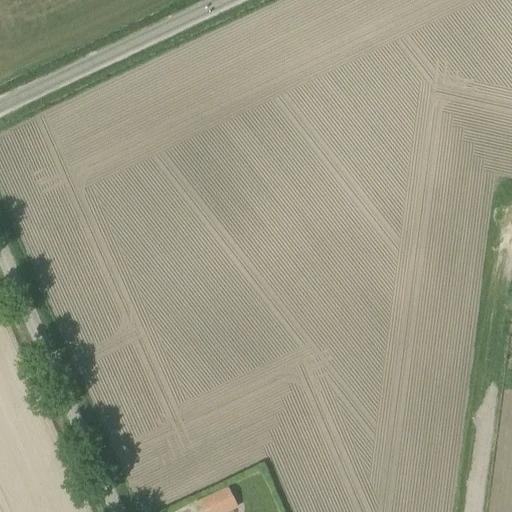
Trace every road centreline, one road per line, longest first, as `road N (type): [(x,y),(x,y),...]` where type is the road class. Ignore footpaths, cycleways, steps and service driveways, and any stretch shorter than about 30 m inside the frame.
road 1 (unclassified): [(115,511),(0,238)]
road 2 (unclassified): [(0,105),(216,0)]
